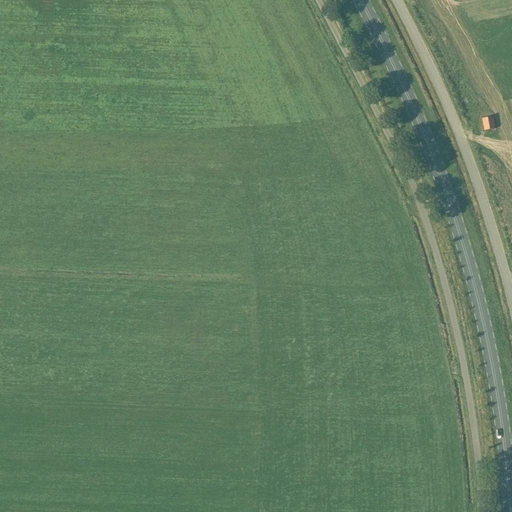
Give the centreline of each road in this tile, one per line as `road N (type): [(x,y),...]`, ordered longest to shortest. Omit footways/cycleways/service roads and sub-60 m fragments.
road 1 (unclassified): [(477,511),(465,372),(421,207),(317,0)]
road 2 (primary): [(360,0),(455,219),(492,368),(510,511)]
road 3 (unclassified): [(511,295),(474,163),(400,0)]
